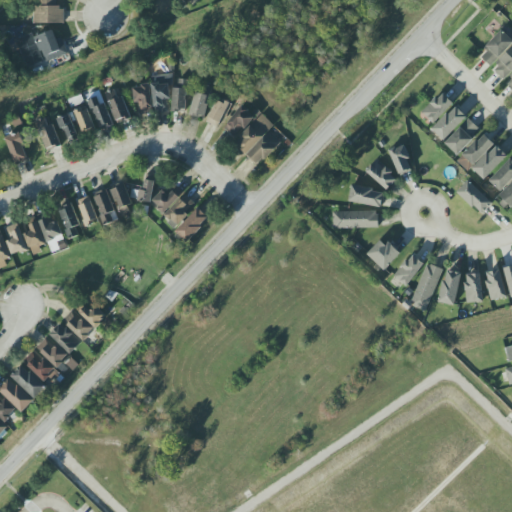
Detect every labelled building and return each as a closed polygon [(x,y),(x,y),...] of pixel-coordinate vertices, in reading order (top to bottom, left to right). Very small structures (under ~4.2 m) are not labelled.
[(64,24),(64,8),(56,7),(56,0),(35,0),(35,23),(64,24)] [(35,37),(45,62),(68,54),(62,37),(56,39),(53,30),(35,37)] [(487,51),(481,57),(491,66),(511,43),(511,39),(501,30),(484,48),(487,51)] [(511,70),(511,45),(492,69),(505,79),(511,70)] [(168,111),(167,99),(173,98),(170,74),(150,78),(155,113),(168,111)] [(188,79),(173,79),(172,112),(187,112),(188,79)] [(135,86),(136,114),(152,114),(151,85),(135,86)] [(205,118),(210,96),(195,92),(190,114),(205,118)] [(422,112),(434,124),(454,103),(442,92),(422,112)] [(110,100),(115,122),(130,119),(125,97),(110,100)] [(208,123),(221,128),(230,103),(216,98),(208,123)] [(101,130),(114,125),(105,104),(92,109),(101,130)] [(444,141),(467,116),(455,105),(432,130),(444,141)] [(238,139),(253,115),(240,106),(224,130),(238,139)] [(74,112),(83,134),(95,129),(86,107),(74,112)] [(65,143),(77,140),(71,114),(59,117),(65,143)] [(269,131),(274,125),(262,115),(234,145),(257,167),(281,141),(269,131)] [(61,146),(50,117),(37,122),(48,151),(61,146)] [(457,155),(481,130),(469,119),(445,144),(457,155)] [(15,165),(29,160),(20,133),(6,137),(15,165)] [(463,155),(474,166),(495,143),(484,133),(463,155)] [(414,170),(403,145),(389,151),(399,176),(414,170)] [(473,169),(484,180),(507,156),(496,145),(473,169)] [(466,170),(471,164),(463,156),(457,162),(466,170)] [(501,192),(511,179),(511,159),(510,158),(489,181),(501,192)] [(365,173),(388,190),(398,177),(375,160),(365,173)] [(141,202),(153,203),(154,176),(142,175),(141,202)] [(481,215),(492,203),(468,181),(457,193),(481,215)] [(511,205),(511,181),(499,195),(511,207),(511,205)] [(119,209),(132,204),(125,183),(111,187),(119,209)] [(195,203),(177,187),(167,197),(162,192),(152,203),(178,226),(188,216),(185,213),(195,203)] [(382,207),(383,190),(351,187),(349,203),(382,207)] [(114,212),(108,189),(95,192),(101,216),(114,212)] [(85,225),(97,222),(90,196),(78,200),(85,225)] [(68,239),(81,235),(73,203),(60,207),(68,239)] [(188,243),(209,217),(197,207),(175,233),(188,243)] [(333,228),(378,228),(378,211),(333,212),(333,228)] [(50,253),(60,250),(58,244),(64,242),(56,215),(40,220),(50,253)] [(28,250),(19,224),(4,228),(13,255),(28,250)] [(0,259),(8,258),(3,231),(0,231),(0,259)] [(400,254),(382,238),(367,255),(385,271),(400,254)] [(424,263),(411,254),(395,276),(408,286),(424,263)] [(426,312),(442,270),(427,263),(410,306),(426,312)] [(511,266),(503,268),(511,298),(511,297),(511,266)] [(439,303),(454,306),(462,273),(446,270),(439,303)] [(486,272),(490,300),(505,298),(501,270),(486,272)] [(466,303),(482,303),(481,274),(465,274),(466,303)] [(95,328),(107,316),(96,305),(90,311),(85,306),(79,312),(95,328)] [(94,330),(73,310),(62,321),(83,341),(94,330)] [(49,335),(70,355),(81,343),(61,323),(49,335)] [(72,359),(47,337),(36,349),(59,369),(63,364),(66,366),(72,359)] [(28,365),(48,385),(60,373),(44,358),(39,364),(34,359),(28,365)] [(35,400),(47,387),(22,364),(11,376),(35,400)] [(0,387),(0,391),(22,413),(33,401),(9,378),(0,387)] [(0,404),(0,417),(4,422),(17,410),(6,399),(0,404)]
